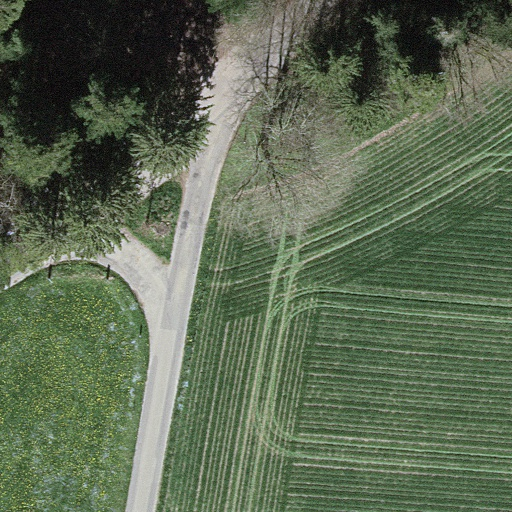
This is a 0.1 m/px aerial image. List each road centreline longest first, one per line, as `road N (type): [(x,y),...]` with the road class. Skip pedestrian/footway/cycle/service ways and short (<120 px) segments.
road 1 (unclassified): [(138,511),(172,292),(208,130)]
road 2 (unclassified): [(0,264),(208,130)]
road 3 (unclassified): [(208,130),(328,0)]
road 4 (track): [(208,130),(215,0)]
